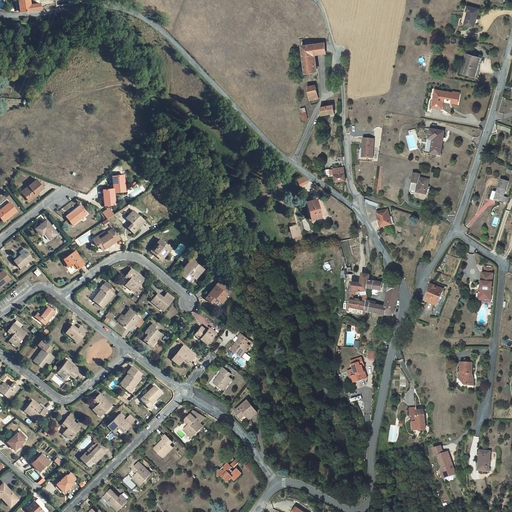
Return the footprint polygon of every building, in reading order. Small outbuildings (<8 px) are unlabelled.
[(18,0),(19,11),(19,12),(31,11),(41,10),(40,4),(30,5),(29,0),(18,0)] [(479,9),(467,6),(466,11),(468,12),(464,25),(474,27),(479,9)] [(305,73),(316,71),(315,65),(317,64),(317,60),(315,60),(314,55),(326,53),(324,43),(306,45),(302,46),(305,73)] [(466,53),(464,60),(467,61),(464,74),(475,77),(481,58),(466,53)] [(314,98),(318,97),(315,85),(307,87),(310,100),(314,99),(314,98)] [(460,94),(436,90),(433,103),(432,107),(442,109),(444,98),(452,99),(452,102),(458,103),(460,94)] [(320,107),(322,115),(331,114),(332,115),(334,115),(333,113),(334,113),(333,105),(332,105),(320,107)] [(433,140),(431,154),(440,156),(444,132),(430,130),(429,139),(433,140)] [(374,140),(364,139),(363,149),(364,148),(364,157),(373,158),(374,140)] [(336,183),(345,182),(344,168),(334,169),(336,183)] [(426,194),(428,186),(429,180),(420,178),(421,175),(413,173),(413,177),(410,192),(412,195),(417,193),(426,194)] [(114,181),(113,181),(114,189),(103,190),(104,206),(115,205),(114,193),(125,192),(124,175),(114,176),(114,181)] [(299,187),(308,184),(305,176),(296,179),(299,187)] [(507,198),(504,197),(509,181),(501,179),(497,191),(494,190),(491,199),(494,200),(495,199),(506,202),(507,198)] [(30,187),(23,193),(29,201),(37,195),(36,194),(38,192),(43,188),(37,180),(29,186),(30,187)] [(379,204),(363,199),(365,207),(377,211),(379,204)] [(322,218),(317,200),(306,202),(311,220),(322,218)] [(17,211),(10,202),(0,210),(0,217),(4,222),(17,211)] [(87,213),(80,205),(66,217),(73,225),(87,213)] [(132,223),(127,228),(133,233),(144,221),(133,210),(126,218),(130,222),(132,223)] [(379,221),(379,222),(380,228),(394,224),(392,216),(390,217),(388,210),(378,213),(379,220),(379,221)] [(47,220),(36,229),(42,236),(45,233),(50,240),(57,234),(47,220)] [(99,245),(102,250),(120,239),(113,228),(105,234),(105,235),(99,240),(98,238),(97,237),(92,240),(97,247),(99,245)] [(160,239),(152,249),(157,253),(155,255),(160,258),(166,250),(168,252),(171,248),(160,239)] [(162,260),(168,252),(166,250),(160,258),(162,260)] [(19,257),(19,256),(13,261),(20,269),(32,258),(26,251),(19,257)] [(67,267),(72,264),(74,263),(78,269),(84,264),(75,251),(62,260),(67,267)] [(185,276),(184,277),(190,282),(194,277),(199,271),(201,273),(204,269),(191,259),(181,272),(185,276)] [(130,279),(129,280),(125,285),(134,292),(144,279),(131,269),(126,275),(130,279)] [(0,287),(10,280),(2,271),(0,272),(0,287)] [(483,300),(491,301),(494,275),(493,274),(483,273),(482,283),(484,283),(484,286),(480,288),(480,294),(483,294),(483,300)] [(364,294),(364,301),(366,301),(368,289),(369,281),(370,275),(362,274),(361,284),(361,286),(359,286),(359,292),(359,294),(364,294)] [(382,283),(369,281),(368,289),(381,291),(382,283)] [(352,290),(352,292),(352,293),(354,293),(359,292),(359,286),(361,286),(361,284),(353,283),(353,285),(352,290)] [(387,307),(385,315),(393,317),(395,309),(400,286),(389,284),(388,292),(384,306),(387,307)] [(100,288),(101,289),(103,290),(101,293),(99,292),(93,300),(103,308),(114,294),(102,285),(100,288)] [(215,298),(217,299),(222,303),(228,295),(215,285),(205,298),(212,303),(215,298)] [(443,290),(432,285),(425,301),(437,305),(443,290)] [(158,304),(157,306),(164,311),(174,298),(169,295),(168,296),(166,295),(163,298),(158,293),(152,300),(158,304)] [(359,302),(350,300),(348,313),(365,316),(365,311),(366,301),(364,301),(364,302),(359,302)] [(366,301),(365,311),(377,313),(378,305),(371,303),(371,302),(366,301)] [(40,315),(38,313),(36,312),(34,315),(45,324),(55,311),(47,305),(42,311),(40,315)] [(384,306),(378,305),(377,313),(385,315),(387,307),(384,306)] [(122,315),(118,321),(121,323),(127,328),(132,323),(135,325),(135,324),(140,318),(129,310),(124,316),(122,315)] [(140,318),(135,324),(139,327),(144,321),(140,318)] [(14,334),(13,336),(9,340),(16,346),(26,333),(19,328),(14,324),(14,323),(9,330),(14,334)] [(154,340),(156,341),(161,334),(156,330),(154,329),(156,326),(152,323),(145,332),(148,334),(144,340),(150,345),(154,340)] [(72,336),(71,337),(78,342),(87,331),(80,326),(78,329),(72,325),(67,331),(72,336)] [(201,338),(200,339),(207,344),(215,333),(209,328),(207,331),(201,326),(196,333),(201,338)] [(248,345),(250,341),(241,334),(238,338),(239,339),(241,340),(237,344),(236,343),(231,350),(242,358),(250,346),(248,345)] [(40,355),(35,362),(41,367),(46,361),(49,364),(54,357),(48,352),(51,348),(42,341),(38,345),(43,349),(38,354),(40,355)] [(184,352),(186,350),(182,346),(172,359),(179,365),(182,360),(184,359),(189,363),(193,358),(194,356),(189,352),(187,354),(184,352)] [(369,349),(368,358),(377,359),(378,349),(369,349)] [(364,365),(361,358),(351,361),(353,370),(355,376),(352,377),(354,383),(366,379),(362,366),(364,365)] [(65,379),(69,375),(71,373),(75,377),(80,370),(67,360),(57,373),(65,379)] [(471,363),(463,363),(461,363),(460,372),(458,373),(458,378),(463,378),(463,383),(465,385),(473,385),(473,379),(471,378),(471,374),(472,374),(472,363),(471,363)] [(125,378),(120,384),(130,393),(141,378),(140,377),(142,374),(132,366),(130,369),(127,372),(128,373),(130,374),(127,379),(125,378)] [(220,378),(219,377),(214,383),(224,391),(232,380),(229,378),(231,375),(223,368),(221,371),(222,372),(223,373),(220,378)] [(0,385),(0,391),(0,392),(10,399),(19,387),(13,382),(10,387),(8,386),(4,382),(1,386),(0,385)] [(146,399),(143,402),(151,410),(154,407),(152,405),(151,403),(155,399),(161,393),(154,386),(143,397),(146,399)] [(98,404),(97,405),(93,409),(100,416),(111,405),(100,394),(94,400),(98,404)] [(44,408),(44,409),(42,411),(38,407),(39,406),(32,400),(24,411),(35,420),(38,416),(41,419),(47,410),(44,408)] [(245,413),(246,415),(250,419),(258,413),(248,401),(235,411),(240,417),(245,413)] [(416,413),(416,411),(416,408),(410,409),(410,416),(412,416),(413,423),(417,422),(418,430),(425,429),(424,411),(419,411),(419,412),(416,413)] [(119,427),(124,432),(130,426),(129,425),(135,419),(130,415),(124,420),(122,418),(124,416),(121,413),(119,415),(108,426),(114,432),(118,428),(119,427)] [(189,417),(186,421),(190,425),(188,426),(184,431),(192,438),(203,426),(200,424),(206,418),(199,414),(195,418),(191,415),(189,417)] [(67,417),(63,423),(68,427),(67,429),(63,434),(70,439),(81,426),(85,429),(87,426),(80,421),(77,424),(73,421),(67,417)] [(16,449),(21,444),(25,441),(17,433),(7,442),(15,450),(16,449)] [(161,445),(160,443),(154,449),(163,458),(173,448),(170,445),(173,442),(166,435),(163,438),(164,439),(165,441),(161,445)] [(106,453),(108,450),(100,441),(98,443),(96,442),(95,443),(96,444),(97,444),(106,453)] [(86,464),(90,461),(90,460),(91,459),(93,461),(95,463),(106,453),(97,444),(96,444),(94,447),(95,448),(90,453),(89,452),(87,450),(80,458),(86,464)] [(441,469),(444,477),(456,472),(449,452),(444,453),(442,446),(434,449),(437,456),(438,456),(443,469),(441,469)] [(490,452),(480,451),(479,463),(480,463),(479,470),(489,471),(490,452)] [(41,470),(46,465),(49,462),(42,454),(32,463),(39,471),(41,470)] [(228,463),(227,463),(223,467),(225,469),(223,471),(218,470),(217,476),(225,477),(224,478),(226,481),(226,483),(230,483),(229,481),(232,479),(234,481),(238,478),(237,477),(241,472),(237,468),(234,472),(233,473),(230,470),(231,469),(232,468),(232,467),(233,466),(234,468),(241,461),(239,458),(235,461),(230,466),(228,463)] [(138,473),(137,474),(133,479),(140,486),(151,475),(140,463),(134,468),(138,473)] [(66,491),(71,486),(74,483),(73,482),(76,479),(71,473),(68,476),(66,475),(56,484),(64,492),(66,491)] [(3,483),(0,485),(0,496),(1,497),(4,501),(8,505),(17,498),(12,493),(3,483)] [(110,502),(109,503),(116,510),(117,511),(128,501),(122,495),(119,498),(111,490),(105,496),(110,502)] [(8,505),(10,507),(18,500),(17,498),(8,505)] [(47,511),(48,511),(38,500),(35,502),(34,501),(26,508),(29,511),(27,511),(47,511)]
